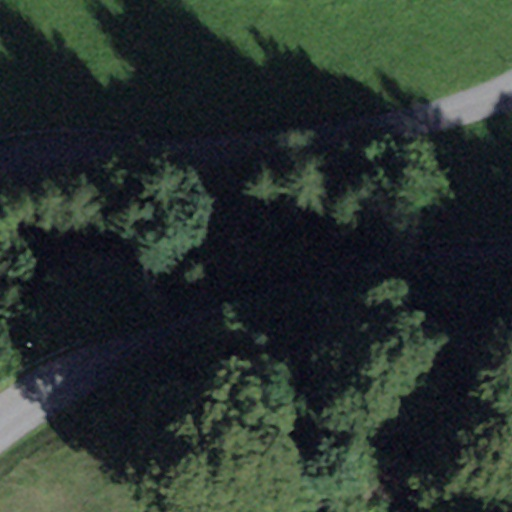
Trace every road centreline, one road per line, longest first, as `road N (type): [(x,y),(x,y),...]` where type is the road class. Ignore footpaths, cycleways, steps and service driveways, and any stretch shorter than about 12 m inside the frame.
road 1 (unclassified): [(511,259),(404,274),(148,342),(87,369),(0,426)]
road 2 (unclassified): [(0,185),(368,131),(511,93)]
